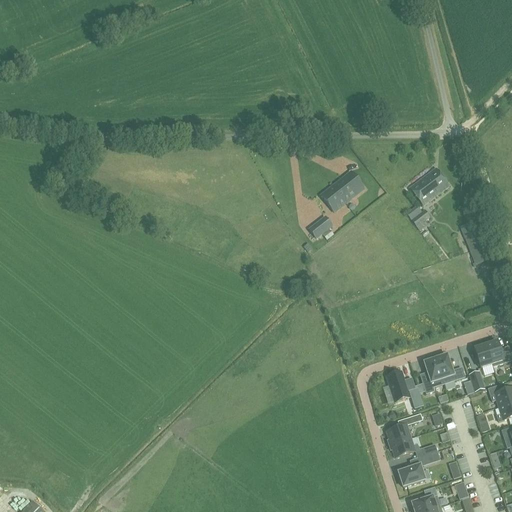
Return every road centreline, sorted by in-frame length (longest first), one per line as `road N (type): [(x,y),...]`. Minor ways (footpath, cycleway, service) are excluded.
road 1 (unclassified): [(0,125),(118,139),(465,133)]
road 2 (residential): [(511,336),(488,331),(365,374),(361,388),(399,511)]
road 3 (track): [(435,0),(473,127)]
road 4 (track): [(511,244),(465,133)]
